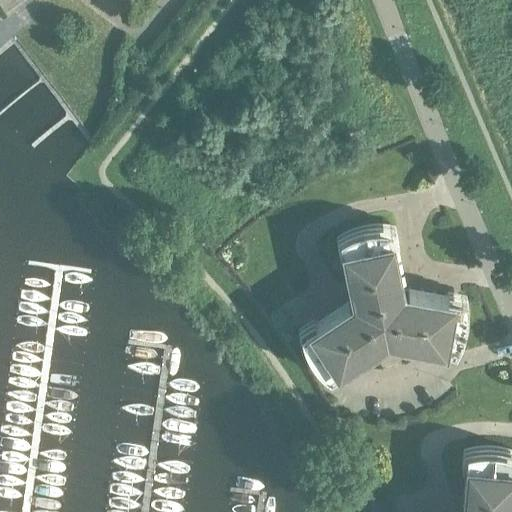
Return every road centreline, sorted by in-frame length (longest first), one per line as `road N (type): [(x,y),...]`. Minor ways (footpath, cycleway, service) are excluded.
road 1 (unclassified): [(289,314),(326,289),(302,249),(309,231),(342,212),(414,206)]
road 2 (unclassified): [(459,188),(382,0)]
road 3 (unclassified): [(342,378),(397,380),(511,347)]
road 4 (unclassified): [(497,278),(425,269),(414,241),(414,206)]
road 5 (unclassified): [(439,500),(439,446),(450,437),(511,435)]
